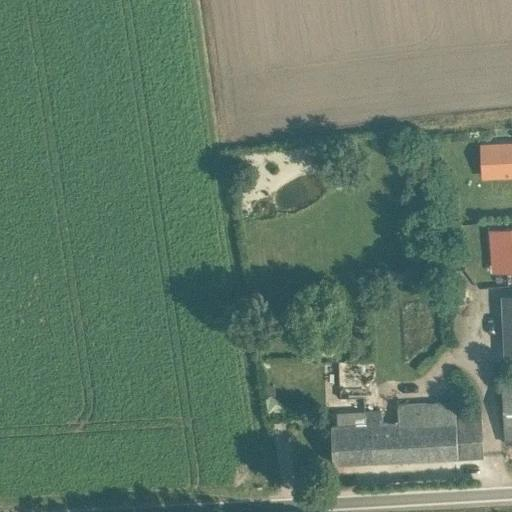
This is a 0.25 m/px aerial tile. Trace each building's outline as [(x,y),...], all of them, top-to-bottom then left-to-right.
[(498,175),(511,174),(511,142),(496,143),(498,175)] [(511,226),(502,227),(505,270),(511,269),(511,226)] [(424,271),(415,272),(417,283),(425,282),(424,271)] [(504,358),(511,357),(511,294),(502,295),(504,358)] [(506,442),(511,442),(511,377),(503,378),(506,442)] [(366,423),(332,425),(333,443),(334,463),(401,459),(483,455),(482,435),(481,407),(455,408),(455,400),(397,403),(398,421),(383,422),(382,410),(365,411),(366,423)]
